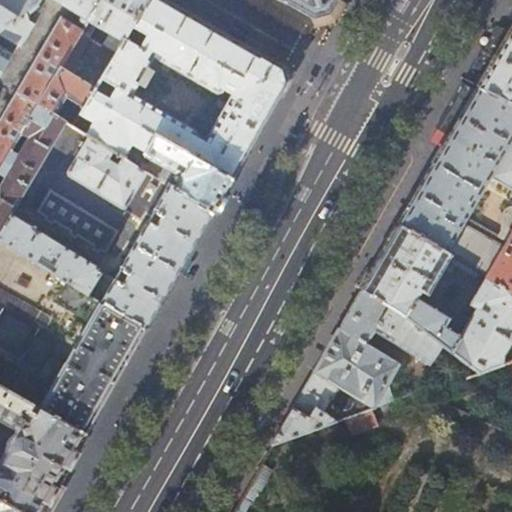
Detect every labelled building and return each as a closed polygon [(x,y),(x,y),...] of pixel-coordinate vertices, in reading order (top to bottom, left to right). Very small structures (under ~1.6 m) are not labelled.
[(0,30),(25,12),(38,4),(39,0),(0,0),(0,2),(0,30)] [(53,0),(84,18),(78,28),(83,32),(88,22),(101,0),(53,0)] [(101,0),(88,22),(96,27),(108,33),(124,42),(126,39),(133,27),(149,0),(101,0)] [(165,0),(149,0),(133,27),(147,35),(140,47),(126,39),(124,42),(114,59),(143,76),(154,57),(216,93),(221,91),(223,88),(248,47),(186,12),(175,5),(165,0)] [(285,0),(294,5),(314,16),(328,12),(335,0),(285,0)] [(30,16),(25,12),(0,30),(0,34),(16,45),(30,23),(30,16)] [(39,105),(83,32),(78,28),(62,18),(19,93),(39,105)] [(85,45),(96,27),(88,22),(83,32),(39,105),(67,122),(73,126),(80,115),(95,91),(102,79),(114,59),(124,42),(108,33),(97,52),(85,45)] [(498,57),(511,33),(497,26),(484,49),(498,57)] [(511,32),(511,33),(498,57),(479,88),(511,104),(511,32)] [(0,78),(14,55),(0,46),(0,78)] [(248,47),(223,88),(232,94),(204,142),(195,137),(197,135),(196,129),(184,123),(173,144),(233,179),(237,172),(275,102),(289,83),(284,68),(248,47)] [(133,94),(143,76),(114,59),(102,79),(115,87),(109,99),(95,91),(80,115),(93,123),(86,134),(89,136),(112,150),(123,157),(124,158),(133,143),(146,151),(156,134),(173,144),(184,123),(133,94)] [(445,148),(479,89),(464,81),(431,139),(445,148)] [(511,140),(511,104),(479,88),(479,89),(445,148),(440,155),(405,215),(400,225),(446,253),(463,224),(491,177),(511,140)] [(22,134),(39,105),(19,93),(0,124),(0,171),(12,151),(22,134)] [(67,122),(39,105),(22,134),(29,138),(19,155),(12,151),(0,171),(0,174),(5,178),(0,187),(0,237),(13,215),(67,122)] [(233,179),(173,144),(156,134),(146,151),(137,166),(142,169),(148,158),(165,168),(159,179),(169,185),(214,213),(216,209),(233,179)] [(105,161),(112,150),(89,136),(67,171),(68,175),(142,220),(146,213),(151,215),(169,185),(159,179),(142,169),(137,166),(124,158),(123,157),(116,168),(113,169),(113,168),(113,167),(112,165),(110,164),(109,164),(108,164),(106,164),(105,161)] [(511,140),(491,177),(511,189),(511,140)] [(183,266),(214,213),(169,185),(151,215),(114,278),(101,302),(146,330),(183,266)] [(94,248),(101,252),(103,249),(107,252),(119,231),(51,189),(39,211),(47,216),(46,219),(53,224),(55,221),(71,230),(70,233),(77,238),(79,235),(95,245),(94,248)] [(13,215),(0,237),(0,240),(101,302),(114,278),(100,270),(99,268),(98,267),(13,215)] [(511,215),(506,226),(511,229),(511,232),(486,277),(487,277),(511,300),(511,215)] [(478,232),(463,224),(446,253),(480,273),(486,262),(484,258),(469,248),(478,232)] [(446,253),(400,225),(377,263),(362,290),(396,309),(442,344),(454,353),(463,337),(462,336),(446,327),(450,318),(415,298),(420,289),(429,294),(444,269),(452,274),(457,267),(476,278),(480,277),(482,274),(480,273),(446,253)] [(101,302),(0,240),(0,384),(87,433),(142,337),(146,330),(101,302)] [(511,300),(487,277),(472,304),(478,308),(462,336),(463,337),(454,353),(480,373),(499,365),(511,343),(511,300)] [(340,328),(367,344),(375,331),(430,364),(442,344),(396,309),(362,290),(343,323),(340,328)] [(367,344),(340,328),(319,363),(393,400),(389,385),(402,365),(367,344)] [(313,402),(338,420),(346,417),(372,408),(393,400),(319,363),(294,406),(306,414),(313,402)] [(87,433),(0,384),(0,419),(15,428),(20,436),(18,437),(15,439),(13,440),(12,443),(11,444),(10,448),(11,451),(5,461),(0,460),(0,498),(25,511),(40,511),(42,510),(61,478),(87,433)] [(306,414),(294,406),(272,444),(338,420),(313,402),(306,414)] [(372,408),(346,417),(352,434),(377,425),(372,408)] [(234,511),(244,511),(259,486),(251,482),(234,511)] [(0,511),(25,511),(0,498),(0,511)]
